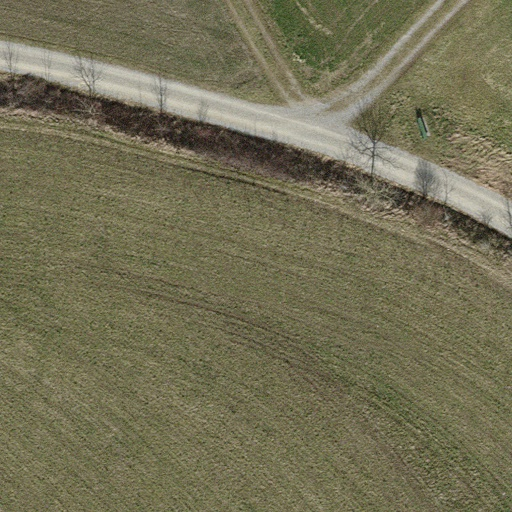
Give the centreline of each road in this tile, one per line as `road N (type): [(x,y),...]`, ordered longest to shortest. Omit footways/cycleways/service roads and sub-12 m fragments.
road 1 (track): [(0,57),(324,135),(511,222)]
road 2 (track): [(242,0),(324,135),(457,0)]
